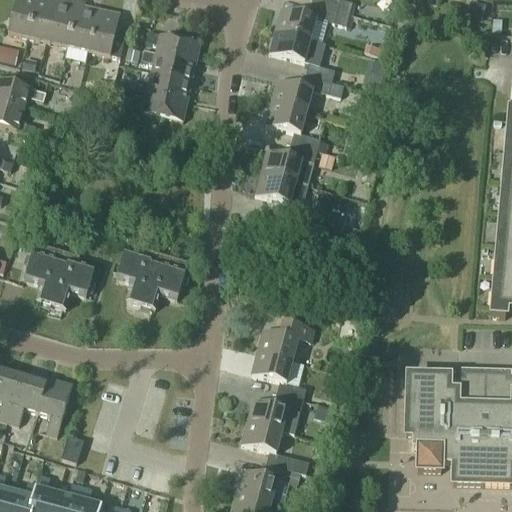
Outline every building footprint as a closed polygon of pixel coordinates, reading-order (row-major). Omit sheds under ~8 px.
[(16,0),(8,38),(27,43),(36,0),(16,0)] [(44,0),(36,0),(27,43),(47,47),(57,4),(44,1),(44,0)] [(327,0),(312,0),(310,8),(349,19),(352,7),(327,0)] [(433,0),(432,3),(428,2),(427,7),(436,9),(438,0),(433,0)] [(70,7),(57,4),(47,47),(67,52),(78,5),(71,3),(70,7)] [(468,4),(464,19),(481,23),(485,8),(468,4)] [(86,56),(88,57),(98,13),(84,10),(84,6),(78,5),(67,52),(64,61),(84,66),(86,56)] [(281,13),(275,35),(324,48),(325,47),(310,43),(315,23),(345,31),(349,19),(310,8),(307,20),(281,13)] [(119,18),(98,13),(88,57),(109,62),(109,61),(120,63),(124,43),(114,41),(119,18)] [(319,70),(324,48),(275,35),(269,57),(308,68),(305,79),(343,90),(343,89),(331,86),(334,74),(319,70)] [(156,50),(155,58),(197,67),(201,48),(160,39),(147,37),(145,47),(156,50)] [(383,56),(365,51),(362,59),(381,64),(383,56)] [(18,56),(3,53),(0,66),(15,70),(18,56)] [(152,69),(150,78),(192,88),(197,67),(155,58),(143,55),(140,66),(152,69)] [(24,62),(21,73),(33,76),(36,65),(24,62)] [(188,107),(192,88),(150,78),(148,87),(136,85),(134,95),(146,98),(188,107)] [(340,102),(343,90),(305,79),(301,91),(277,84),(271,106),(305,116),(311,94),(340,102)] [(0,84),(0,107),(23,114),(27,102),(43,107),(46,98),(0,84)] [(108,100),(110,87),(95,84),(92,97),(108,100)] [(511,100),(510,100),(490,321),(504,322),(505,314),(511,314),(511,85),(511,95),(511,100)] [(184,126),(188,107),(146,98),(144,106),(132,104),(130,113),(142,116),(184,126)] [(299,138),(305,116),(271,106),(265,129),(293,136),(290,148),(316,156),(319,144),(299,138)] [(20,126),(23,114),(0,107),(0,130),(33,140),(36,131),(20,126)] [(72,128),(53,123),(49,138),(69,143),(72,128)] [(383,144),(367,140),(364,153),(380,157),(383,144)] [(316,156),(324,157),(326,147),(319,145),(316,156)] [(266,155),(260,177),(307,190),(316,156),(290,148),(287,160),(266,155)] [(20,158),(17,167),(37,172),(39,163),(20,158)] [(334,161),(321,158),(318,171),(331,174),(334,161)] [(0,164),(0,173),(10,177),(12,168),(0,164)] [(294,235),(307,190),(260,177),(254,199),(271,204),(265,227),(294,235)] [(85,304),(95,273),(78,268),(80,260),(37,246),(34,256),(33,256),(24,285),(42,291),(37,306),(65,315),(70,299),(85,304)] [(159,300),(176,305),(185,276),(184,276),(187,265),(143,252),(141,261),(124,256),(115,285),(131,289),(126,307),(154,315),(159,300)] [(262,334),(257,356),(291,365),(297,343),(309,347),(312,334),(282,327),(279,338),(262,334)] [(285,388),(291,365),(257,356),(251,379),(279,387),(276,398),(302,405),(305,394),(285,388)] [(0,413),(0,424),(9,427),(22,382),(0,374),(0,406),(2,407),(0,413)] [(511,383),(507,383),(507,378),(462,377),(462,382),(407,380),(405,440),(411,440),(411,454),(417,454),(416,476),(440,477),(440,470),(446,470),(453,470),(452,489),(511,491),(511,477),(511,383)] [(24,414),(37,418),(46,389),(22,382),(9,427),(19,430),(24,414)] [(48,382),(46,389),(37,418),(50,422),(45,439),(56,442),(72,389),(48,382)] [(252,404),(246,427),(280,436),(293,439),(299,418),(300,418),(302,405),(276,398),(273,410),(252,404)] [(325,425),(335,427),(337,415),(328,413),(325,425)] [(269,457),(266,469),(300,478),(305,479),(308,466),(295,463),(274,458),(280,436),(246,427),(240,449),(269,457)] [(68,441),(67,441),(60,463),(75,468),(82,445),(68,441)] [(297,489),(300,478),(266,469),(263,481),(242,475),(236,497),(271,506),(277,484),(289,488),(290,487),(297,489)] [(5,482),(0,480),(0,511),(9,511),(14,498),(2,495),(5,482)] [(50,483),(40,481),(38,490),(31,511),(55,511),(58,500),(47,497),(50,483)] [(31,511),(38,490),(29,488),(25,501),(14,498),(9,511),(31,511)] [(70,503),(58,500),(55,511),(77,511),(83,492),(73,490),(70,503)] [(83,492),(77,511),(101,511),(89,508),(92,495),(83,492)] [(269,511),(271,506),(236,497),(232,511),(269,511)]
